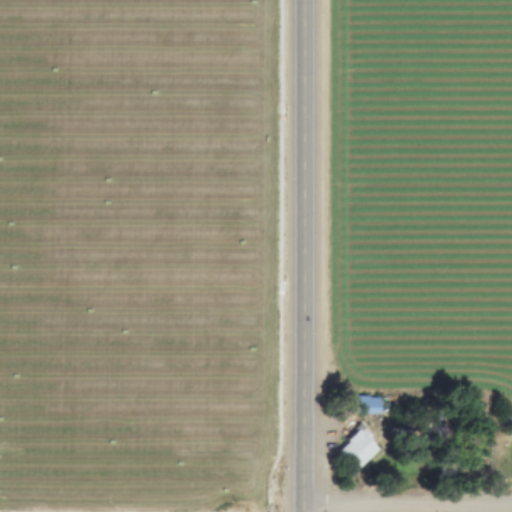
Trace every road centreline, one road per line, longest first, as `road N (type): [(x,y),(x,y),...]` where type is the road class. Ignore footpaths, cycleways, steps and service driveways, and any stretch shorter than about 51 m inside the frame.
road 1 (primary): [(301,511),(301,0)]
road 2 (residential): [(511,506),(301,507)]
